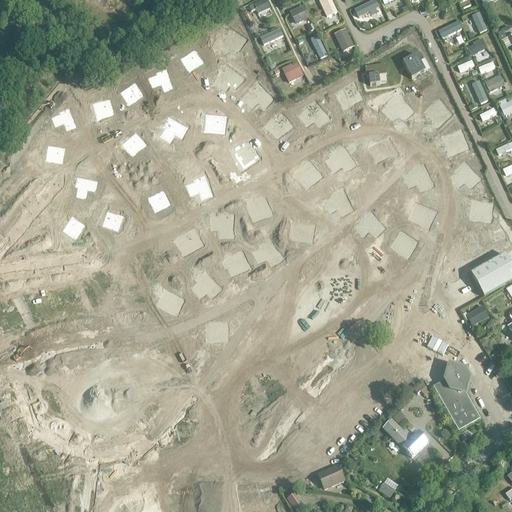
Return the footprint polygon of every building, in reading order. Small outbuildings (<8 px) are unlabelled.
[(258,15),(270,10),(266,0),(249,8),(251,13),(256,11),(258,15)] [(337,14),(330,0),(323,0),(319,2),(327,18),(337,14)] [(484,10),(500,2),(498,0),(482,0),(480,1),(484,10)] [(374,3),(360,9),(362,15),(380,7),(378,2),(374,3)] [(304,7),(289,14),(296,27),(310,20),(304,7)] [(455,28),(441,35),(443,41),(458,33),(455,28)] [(339,39),(345,53),(354,48),(346,32),(338,36),(339,38),(339,39)] [(497,35),(501,43),(507,40),(503,32),(497,35)] [(272,49),(286,43),(281,34),(277,36),(275,33),(266,37),(272,49)] [(237,37),(225,46),(231,61),(246,50),(237,37)] [(326,55),(320,42),(319,43),(317,38),(313,40),(315,45),(307,48),(311,57),(318,54),(319,58),(326,55)] [(472,57),(472,58),(487,50),(482,40),(472,45),(473,47),(466,50),(470,58),(472,57)] [(400,49),(394,68),(406,72),(416,56),(400,49)] [(323,60),(309,66),(311,72),(326,66),(323,60)] [(472,62),(457,69),(459,74),(474,68),(472,62)] [(179,63),(179,80),(192,81),(194,63),(179,63)] [(493,64),(478,70),(480,75),(495,70),(493,64)] [(289,85),(304,78),(297,65),(292,67),(291,66),(282,70),(289,85)] [(247,70),(243,88),(256,91),(261,72),(247,70)] [(362,74),(361,95),(376,93),(377,77),(362,74)] [(166,76),(152,76),(155,94),(168,94),(166,76)] [(500,77),(485,84),(490,94),(505,87),(500,77)] [(479,81),(472,84),(480,104),(487,101),(479,81)] [(418,83),(412,102),(427,106),(430,87),(418,83)] [(337,89),(335,109),(348,111),(351,91),(337,89)] [(136,91),(123,91),(124,107),(137,109),(136,91)] [(253,99),(252,119),(265,120),(267,101),(253,99)] [(387,100),(384,121),(397,126),(402,106),(387,100)] [(511,114),(511,103),(507,105),(505,101),(498,104),(503,114),(501,115),(504,122),(507,121),(505,117),(511,114)] [(102,103),(94,113),(106,126),(116,117),(102,103)] [(304,105),(300,123),(314,128),(320,112),(304,105)] [(493,110),(479,118),(482,123),(496,116),(493,110)] [(425,116),(419,137),(432,141),(439,123),(425,116)] [(55,117),(44,127),(55,137),(68,128),(55,117)] [(212,119),(201,132),(212,143),(225,129),(212,119)] [(288,124),(271,120),(272,142),(285,142),(288,124)] [(183,121),(165,132),(175,146),(191,134),(183,121)] [(451,137),(440,152),(448,160),(463,148),(451,137)] [(141,141),(125,153),(137,165),(151,154),(141,141)] [(511,144),(496,152),(498,157),(502,155),(503,157),(507,156),(506,154),(511,150),(511,144)] [(49,147),(41,162),(52,171),(62,154),(49,147)] [(246,149),(228,159),(238,171),(253,163),(246,149)] [(27,155),(14,159),(17,175),(33,173),(27,155)] [(353,156),(335,156),(335,172),(352,173),(353,156)] [(396,156),(384,162),(390,175),(404,168),(396,156)] [(466,167),(449,179),(457,189),(470,178),(466,167)] [(124,170),(113,185),(124,193),(136,180),(124,170)] [(308,170),(294,180),(301,191),(316,181),(308,170)] [(88,176),(78,192),(91,201),(101,183),(88,176)] [(325,182),(313,192),(320,201),(332,192),(325,182)] [(19,189),(2,191),(6,208),(21,209),(19,189)] [(159,190),(149,205),(162,214),(170,198),(159,190)] [(387,191),(385,206),(404,208),(407,193),(387,191)] [(347,196),(332,209),(345,219),(359,206),(347,196)] [(280,197),(269,204),(275,217),(287,210),(280,197)] [(115,208),(108,224),(120,229),(127,213),(115,208)] [(78,214),(72,232),(85,237),(93,221),(78,214)] [(232,219),(214,227),(220,241),(237,233),(232,219)] [(48,227),(34,239),(46,250),(60,237),(48,227)] [(367,232),(357,248),(370,259),(381,243),(367,232)] [(260,235),(246,244),(251,254),(266,245),(260,235)] [(183,236),(169,244),(174,255),(188,250),(183,236)] [(349,259),(349,258),(354,256),(357,255),(351,242),(342,246),(349,259)] [(233,249),(222,256),(227,265),(238,259),(233,249)] [(154,250),(143,253),(146,264),(158,260),(154,250)] [(133,255),(120,259),(124,272),(137,268),(133,255)] [(511,269),(505,256),(471,275),(484,298),(511,282),(511,269)] [(111,261),(96,265),(99,278),(114,275),(111,261)] [(195,263),(180,268),(185,278),(199,271),(195,263)] [(88,270),(72,273),(75,285),(90,282),(88,270)] [(161,273),(149,277),(153,289),(165,285),(161,273)] [(61,277),(43,281),(46,294),(63,291),(61,277)] [(298,278),(292,288),(303,296),(310,286),(298,278)] [(15,280),(0,282),(0,286),(3,297),(18,295),(15,280)] [(140,282),(129,286),(131,299),(143,296),(140,282)] [(120,289),(107,294),(112,309),(126,304),(120,289)] [(327,294),(321,305),(334,312),(340,301),(327,294)] [(96,298),(83,301),(86,316),(100,314),(96,298)] [(69,303),(57,305),(58,319),(71,317),(69,303)] [(466,317),(472,327),(485,320),(479,310),(466,317)] [(20,311),(8,316),(14,330),(27,326),(20,311)] [(217,321),(201,331),(207,343),(223,334),(217,321)] [(282,322),(276,332),(286,339),(293,328),(282,322)] [(310,341),(305,352),(320,360),(326,347),(310,341)] [(123,349),(107,362),(118,375),(134,362),(123,349)] [(267,355),(261,370),(276,378),(283,362),(267,355)] [(188,356),(181,374),(196,376),(201,360),(188,356)] [(81,359),(69,372),(78,381),(92,371),(81,359)] [(458,368),(448,365),(445,375),(447,375),(446,382),(433,389),(458,433),(480,421),(475,412),(476,406),(471,405),(463,392),(465,390),(467,382),(463,373),(458,372),(458,368)] [(47,369),(29,370),(31,382),(51,381),(47,369)] [(297,376),(289,390),(305,398),(311,383),(297,376)] [(257,384),(248,400),(263,409),(272,393),(257,384)] [(421,393),(424,396),(428,393),(423,384),(414,392),(418,396),(421,393)] [(159,390),(154,407),(167,412),(171,394),(159,390)] [(52,399),(35,408),(41,420),(60,413),(52,399)] [(284,401),(276,414),(291,422),(298,411),(284,401)] [(127,415),(119,431),(132,439),(140,421),(127,415)] [(240,417),(230,428),(243,437),(251,426),(240,417)] [(88,419),(73,426),(81,440),(97,431),(88,419)] [(405,433),(403,435),(391,423),(383,430),(403,450),(403,451),(412,460),(427,444),(419,435),(413,441),(405,433)] [(267,430),(258,441),(271,450),(280,439),(267,430)] [(12,431),(0,441),(0,445),(8,455),(21,444),(12,431)] [(220,440),(214,454),(228,462),(235,447),(220,440)] [(251,451),(242,466),(256,473),(265,459),(251,451)] [(36,452),(27,466),(43,474),(50,459),(36,452)] [(79,465),(62,475),(71,491),(87,482),(79,465)] [(207,466),(194,476),(207,489),(218,479),(207,466)] [(318,477),(324,491),(344,483),(338,468),(318,477)] [(387,481),(379,493),(389,500),(397,488),(387,481)] [(237,482),(231,496),(247,502),(252,486),(237,482)] [(22,486),(7,497),(19,511),(22,511),(34,503),(22,486)] [(176,492),(158,491),(158,506),(177,506),(176,492)] [(296,511),(304,508),(296,495),(287,500),(294,511),(296,511)] [(191,498),(185,511),(203,511),(207,505),(191,498)] [(223,498),(214,511),(234,511),(238,505),(223,498)] [(128,503),(125,511),(143,511),(145,505),(128,503)]
